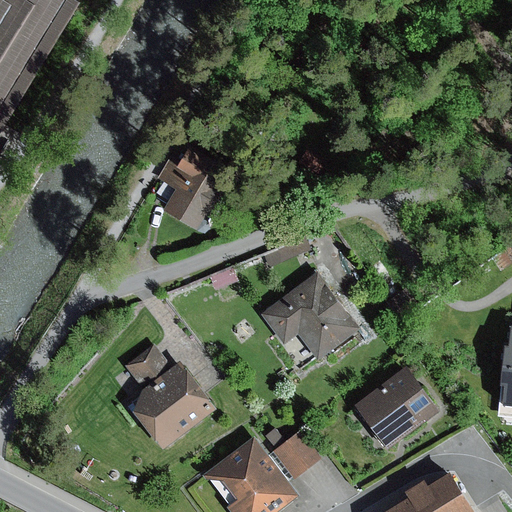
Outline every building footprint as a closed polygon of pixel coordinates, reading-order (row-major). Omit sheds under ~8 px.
[(0,0),(0,137),(83,0),(0,0)] [(203,153),(192,147),(183,162),(172,155),(160,177),(178,186),(166,206),(202,226),(210,212),(216,216),(230,190),(225,187),(236,166),(206,149),(203,153)] [(308,238),(266,255),(270,267),(313,249),(308,238)] [(319,270),(265,313),(287,341),(300,331),(322,358),(363,326),(319,270)] [(408,287),(389,301),(403,320),(422,306),(408,287)] [(500,381),(505,382),(502,399),(511,400),(511,321),(510,342),(505,341),(500,381)] [(144,388),(174,366),(157,343),(127,365),(144,388)] [(131,398),(165,444),(217,405),(183,359),(174,366),(144,388),(131,398)] [(358,405),(392,448),(442,408),(409,366),(358,405)] [(278,448),(288,441),(277,426),(267,433),(278,448)] [(278,448),(275,451),(294,477),(322,456),(303,430),(288,441),(278,448)] [(229,505),(235,511),(276,511),(301,493),(257,436),(218,466),(241,496),(229,505)] [(454,468),(432,481),(450,511),(472,511),(479,508),(454,468)] [(381,511),(450,511),(432,481),(428,475),(409,487),(413,492),(381,511)]
